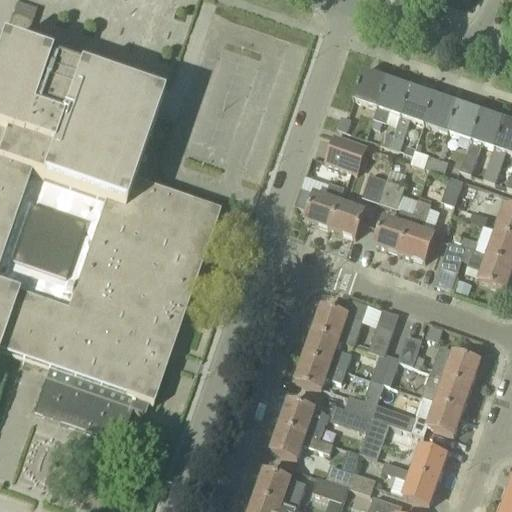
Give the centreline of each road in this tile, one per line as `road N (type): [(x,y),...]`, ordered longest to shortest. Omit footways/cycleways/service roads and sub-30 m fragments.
road 1 (residential): [(168,511),(261,242)]
road 2 (residential): [(511,332),(261,242)]
road 3 (residential): [(261,242),(349,1)]
road 4 (residential): [(464,41),(349,1)]
